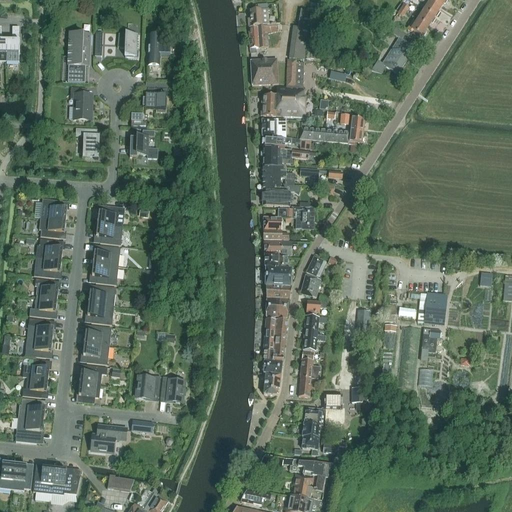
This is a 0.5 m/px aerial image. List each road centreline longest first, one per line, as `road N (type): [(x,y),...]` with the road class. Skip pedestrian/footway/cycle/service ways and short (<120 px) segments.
road 1 (unclassified): [(315,242),(474,0)]
road 2 (unclassified): [(225,511),(284,392),(294,287),(315,242)]
road 3 (residential): [(85,188),(63,408)]
